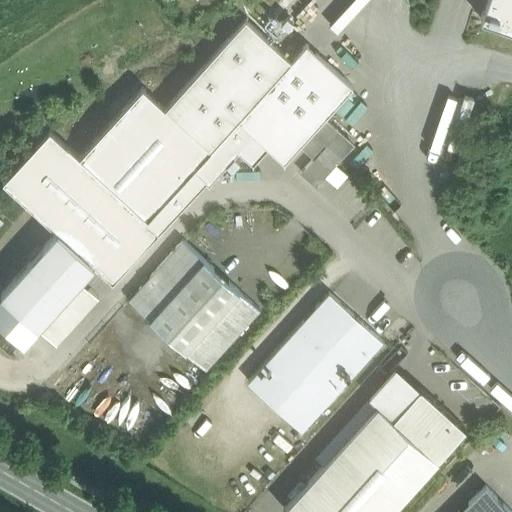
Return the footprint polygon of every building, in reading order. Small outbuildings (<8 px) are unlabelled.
[(444,0),(443,7),(452,10),(454,0),(444,0)] [(511,0),(486,0),(481,18),(511,29),(511,0)] [(165,108),(210,150),(238,119),(291,60),(246,18),(165,108)] [(291,60),(238,119),(267,146),(284,161),(302,141),(324,117),(352,85),(306,43),(291,60)] [(165,108),(142,87),(79,155),(79,156),(147,218),(155,209),(210,150),(165,108)] [(324,117),(302,141),(316,155),(301,171),(316,185),(353,144),(324,117)] [(267,146),(238,119),(210,150),(155,209),(156,210),(147,220),(158,230),(206,179),(209,182),(238,149),(253,162),(267,146)] [(147,218),(79,156),(79,155),(68,145),(68,146),(49,129),(2,180),(49,223),(57,230),(112,280),(158,230),(147,220),(156,210),(155,209),(147,218)] [(112,280),(57,230),(0,292),(0,320),(43,358),(113,281),(112,280)] [(260,308),(183,239),(129,298),(205,368),(260,308)] [(329,291),(248,380),(302,429),(382,339),(329,291)] [(465,428),(420,387),(392,417),(438,458),(465,428)] [(392,417),(378,403),(283,507),(288,511),(388,511),(438,458),(392,417)] [(511,511),(486,485),(457,511),(511,511)]
